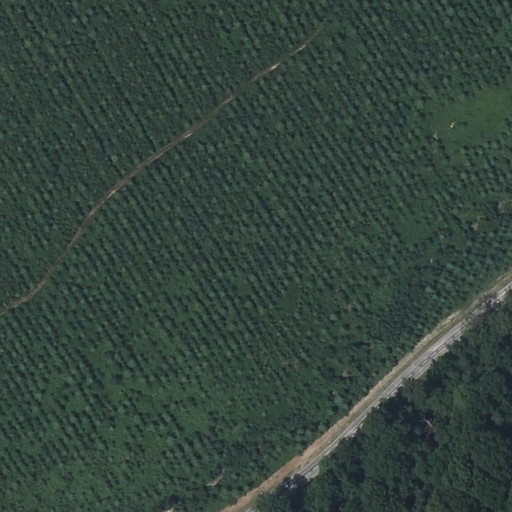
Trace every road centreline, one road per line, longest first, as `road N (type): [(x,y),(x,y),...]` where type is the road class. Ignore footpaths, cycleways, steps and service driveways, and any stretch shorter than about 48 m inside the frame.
road 1 (track): [(0,308),(39,282),(114,190),(301,49),(337,0)]
road 2 (tertiary): [(511,296),(303,474),(243,511)]
